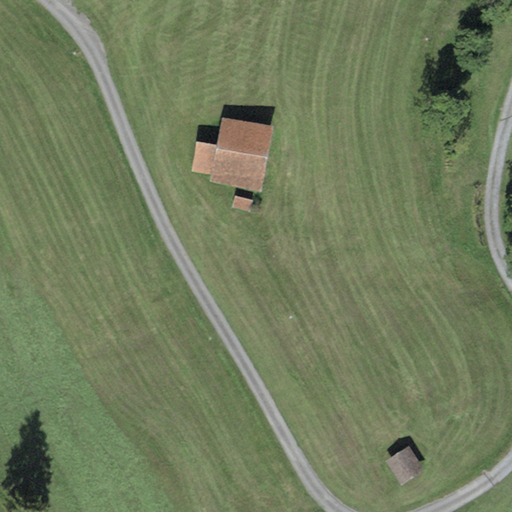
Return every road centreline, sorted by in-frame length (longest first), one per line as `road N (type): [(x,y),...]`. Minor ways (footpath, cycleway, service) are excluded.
road 1 (track): [(38,0),(87,41),(189,285),(322,499),(340,511)]
road 2 (track): [(511,286),(489,244),(511,105)]
